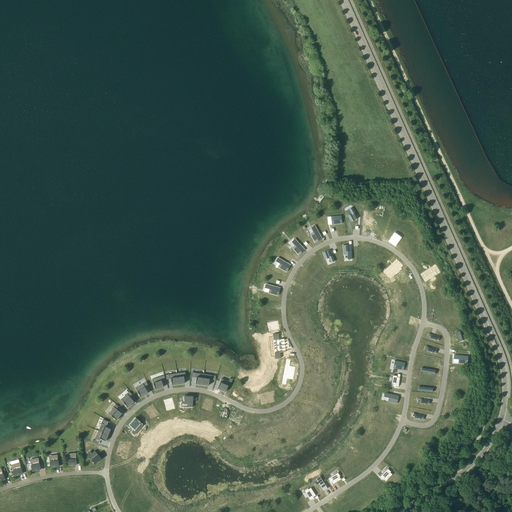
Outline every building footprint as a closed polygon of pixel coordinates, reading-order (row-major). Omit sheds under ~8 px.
[(331,217),(332,224),(342,223),(341,216),(331,217)] [(322,239),(315,226),(312,228),(314,232),(310,234),(315,242),(322,239)] [(304,250),(295,239),(292,242),(295,245),(292,248),(299,255),(304,250)] [(280,263),(278,267),(286,272),(290,265),(278,258),(276,261),(280,263)] [(278,296),(280,288),(266,284),(265,288),(270,289),(269,293),(278,296)] [(406,323),(396,320),(394,327),(404,330),(406,323)] [(279,329),(278,321),(267,323),(269,331),(279,329)] [(302,322),(292,326),(295,334),(305,330),(302,322)] [(283,343),(281,337),(275,340),(274,338),(270,340),(274,347),(283,343)] [(302,345),(304,351),(314,348),(312,340),(307,341),(308,343),(302,345)] [(286,348),(283,343),(274,347),(277,355),(281,353),(280,351),(286,348)] [(316,356),(314,348),(304,351),(306,357),(311,355),(312,357),(316,356)] [(469,356),(454,355),(454,363),(468,364),(469,356)] [(395,361),(393,368),(403,370),(405,363),(395,361)] [(296,366),(284,363),(282,371),(293,374),(296,366)] [(318,365),(307,365),(307,374),(318,374),(318,365)] [(178,371),(179,381),(185,381),(185,375),(186,374),(186,370),(178,371)] [(197,375),(196,381),(202,382),(204,371),(196,370),(195,375),(197,375)] [(172,376),(173,382),(179,381),(178,371),(170,372),(170,376),(172,376)] [(204,371),(202,382),(209,383),(210,377),(211,377),(212,373),(204,371)] [(291,382),(293,374),(282,371),(280,379),(291,382)] [(154,376),(157,387),(165,384),(162,374),(154,376)] [(395,387),(395,386),(398,386),(400,377),(397,377),(397,376),(393,375),(391,386),(395,387)] [(222,376),(218,386),(225,389),(229,379),(222,376)] [(137,385),(142,394),(150,390),(145,381),(137,385)] [(235,386),(233,392),(238,395),(243,385),(236,382),(234,386),(235,386)] [(306,384),(303,389),(313,394),(317,387),(312,385),(311,386),(306,384)] [(243,385),(238,395),(244,398),(247,392),(248,393),(250,389),(243,385)] [(265,390),(266,401),(272,400),(272,394),(273,394),(273,389),(265,390)] [(309,401),(313,394),(303,389),(300,395),(306,398),(305,399),(309,401)] [(122,396),(129,404),(135,398),(129,390),(122,396)] [(265,390),(257,391),(257,396),(259,395),(259,401),(266,401),(265,390)] [(398,396),(384,393),(384,397),(388,398),(387,401),(397,403),(398,396)] [(192,406),(192,395),(183,395),(183,406),(192,406)] [(174,407),(171,397),(163,399),(166,409),(174,407)] [(209,409),(212,399),(204,397),(201,407),(209,409)] [(224,416),(229,407),(221,403),(216,412),(224,416)] [(114,404),(109,411),(118,417),(123,409),(114,404)] [(157,413),(151,404),(144,409),(150,418),(157,413)] [(290,414),(287,409),(281,411),(286,421),(293,417),(291,413),(290,414)] [(239,424),(243,414),(236,410),(231,420),(239,424)] [(286,421),(281,411),(275,414),(278,420),(276,420),(278,424),(286,421)] [(250,427),(258,427),(258,416),(251,416),(251,423),(250,423),(250,427)] [(264,423),(264,417),(258,416),(258,427),(266,427),(266,423),(264,423)] [(142,424),(134,417),(128,423),(136,431),(142,424)] [(98,433),(108,437),(111,431),(105,429),(106,427),(101,426),(98,433)] [(98,433),(95,441),(100,443),(100,441),(106,443),(108,437),(98,433)] [(123,458),(126,450),(116,446),(113,452),(119,455),(119,456),(123,458)] [(96,448),(89,454),(96,462),(103,456),(96,448)] [(67,455),(68,465),(76,465),(76,454),(77,454),(73,455),(69,455),(66,454),(66,455),(67,455)] [(49,457),(50,467),(59,466),(57,456),(59,455),(58,455),(55,457),(51,457),(48,457),(47,457),(49,457)] [(30,461),(32,471),(40,469),(38,459),(39,458),(36,460),(32,461),(29,461),(30,461)] [(12,466),(14,476),(22,474),(20,464),(21,463),(18,465),(14,466),(10,466),(12,466)] [(331,468),(327,472),(331,477),(335,474),(331,468)] [(388,469),(380,477),(383,480),(384,479),(386,481),(392,474),(390,472),(391,472),(388,469)] [(320,486),(320,487),(321,487),(323,491),(328,488),(320,476),(319,476),(320,477),(316,479),(318,482),(317,482),(318,483),(320,486)] [(307,487),(301,490),(305,496),(311,493),(307,487)]
